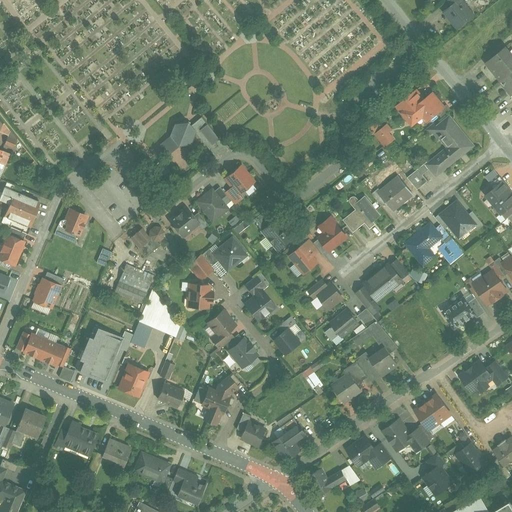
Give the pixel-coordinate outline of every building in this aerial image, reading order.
[(459,0),(455,3),(446,11),(459,28),(475,15),(463,0),(459,0)] [(511,54),(506,47),(487,62),(502,80),(511,71),(511,54)] [(511,71),(502,80),(501,81),(506,87),(507,86),(511,92),(511,71)] [(417,91),(400,104),(405,110),(422,97),(417,91)] [(433,93),(424,100),(422,97),(405,110),(403,112),(405,114),(404,116),(406,118),(408,118),(410,120),(424,108),(426,111),(424,113),(429,119),(438,112),(445,107),(444,107),(433,93)] [(445,107),(438,112),(442,117),(451,109),(447,104),(444,107),(445,107)] [(226,146),(202,117),(192,125),(197,132),(215,155),(226,146)] [(188,121),(175,123),(171,136),(179,146),(192,144),(197,132),(192,125),(188,121)] [(451,147),(427,167),(429,170),(438,163),(443,169),(457,157),(458,157),(458,156),(458,155),(458,154),(457,153),(471,142),(454,123),(448,128),(444,123),(436,129),(441,135),(440,136),(441,137),(442,136),(451,147)] [(388,125),(376,135),(385,147),(392,141),(387,135),(392,130),(388,125)] [(17,139),(11,131),(8,138),(17,141),(17,139)] [(17,141),(8,138),(5,144),(14,147),(17,141)] [(206,152),(201,145),(199,144),(196,149),(202,156),(206,152)] [(10,154),(0,149),(0,162),(4,164),(10,154)] [(242,165),(226,178),(233,187),(239,194),(239,193),(255,181),(242,165)] [(419,169),(409,177),(419,189),(429,181),(419,169)] [(495,170),(486,177),(491,184),(501,176),(495,170)] [(501,176),(491,184),(495,188),(504,181),(501,176)] [(382,191),(380,193),(387,202),(394,210),(414,194),(400,177),(382,191)] [(177,179),(169,186),(172,190),(181,184),(177,179)] [(495,188),(487,195),(502,214),(507,209),(511,205),(511,192),(509,189),(510,188),(504,181),(495,188)] [(22,188),(8,182),(5,187),(20,194),(22,188)] [(226,193),(221,186),(215,191),(226,205),(232,200),(226,193)] [(5,187),(0,199),(11,203),(6,215),(31,226),(41,203),(20,194),(5,187)] [(239,194),(233,187),(226,193),(232,200),(234,204),(242,197),(239,193),(239,194)] [(380,188),(373,194),(383,206),(387,202),(380,193),(382,191),(380,188)] [(215,191),(211,194),(209,192),(198,201),(213,221),(228,208),(226,205),(215,191)] [(382,215),(366,196),(357,204),(361,210),(352,218),(358,226),(365,221),(371,229),(377,225),(375,222),(382,215)] [(469,215),(458,201),(444,212),(452,222),(449,224),(458,234),(465,228),(468,231),(475,225),(476,224),(469,215)] [(187,207),(171,220),(175,226),(175,228),(177,231),(179,231),(183,236),(198,224),(199,223),(194,216),(187,207)] [(71,208),(66,219),(65,219),(61,220),(58,225),(59,225),(55,234),(77,243),(76,233),(80,234),(88,216),(71,208)] [(277,219),(268,208),(255,219),(264,230),(277,219)] [(444,212),(443,211),(436,217),(441,224),(445,228),(449,224),(452,222),(444,212)] [(484,224),(473,211),(469,215),(476,224),(475,225),(478,228),(484,224)] [(209,224),(199,212),(194,216),(199,223),(198,224),(203,230),(209,224)] [(6,215),(4,215),(1,222),(12,227),(27,233),(28,234),(31,226),(6,215)] [(352,218),(350,216),(345,220),(354,232),(360,228),(358,226),(352,218)] [(347,236),(332,218),(321,226),(327,233),(321,238),(330,250),(331,250),(347,236)] [(264,230),(263,230),(279,250),(293,238),(288,232),(289,231),(284,224),(283,225),(277,219),(264,230)] [(445,228),(441,224),(443,226),(437,231),(442,237),(447,243),(446,243),(447,243),(453,238),(445,228)] [(420,234),(407,244),(424,265),(432,259),(425,250),(442,237),(437,231),(433,225),(421,235),(420,234)] [(27,233),(12,227),(9,235),(24,241),(27,233)] [(161,228),(156,227),(152,230),(151,236),(152,238),(139,248),(146,257),(161,244),(164,247),(170,242),(164,235),(164,232),(161,228)] [(9,235),(8,234),(5,242),(1,243),(0,246),(0,248),(1,251),(0,252),(0,256),(1,259),(16,265),(25,241),(24,241),(9,235)] [(214,253),(219,260),(228,270),(239,262),(236,258),(245,252),(233,237),(214,253)] [(330,250),(321,238),(315,243),(320,250),(325,255),(330,250)] [(447,243),(441,248),(448,258),(452,263),(465,253),(453,238),(447,243)] [(315,243),(312,239),(304,245),(313,256),(320,250),(315,243)] [(304,245),(291,255),(305,273),(318,263),(313,256),(304,245)] [(112,252),(103,248),(97,262),(106,266),(112,252)] [(214,253),(210,248),(203,254),(212,266),(219,260),(214,253)] [(213,269),(201,255),(190,265),(201,279),(213,269)] [(504,263),(500,257),(495,261),(505,276),(510,273),(504,263)] [(410,273),(399,259),(392,265),(403,279),(410,273)] [(505,276),(495,261),(490,265),(494,271),(494,270),(500,279),(505,276)] [(154,275),(127,264),(128,263),(127,263),(120,281),(147,292),(154,275)] [(384,268),(379,272),(380,272),(365,284),(378,299),(379,300),(393,288),(392,287),(403,279),(392,265),(390,263),(384,269),(384,268)] [(494,271),(484,277),(499,298),(504,294),(503,293),(508,290),(500,279),(494,270),(494,271)] [(64,278),(48,271),(45,279),(61,285),(61,286),(64,278)] [(96,283),(72,273),(70,279),(72,280),(60,307),(82,316),(96,283)] [(255,277),(246,284),(253,294),(262,287),(255,277)] [(499,298),(484,277),(475,284),(474,284),(481,293),(488,304),(493,301),(493,302),(499,298)] [(45,279),(44,278),(41,284),(40,285),(36,294),(37,295),(35,300),(36,301),(37,303),(43,306),(46,305),(52,307),(61,286),(61,285),(45,279)] [(471,278),(466,281),(473,293),(475,296),(476,296),(481,293),(474,284),(475,284),(471,278)] [(323,279),(309,290),(316,298),(320,295),(318,293),(328,285),(323,279)] [(120,281),(120,280),(116,290),(143,302),(147,292),(120,281)] [(328,285),(318,293),(320,295),(324,301),(324,304),(327,307),(330,308),(331,309),(344,298),(332,283),(328,285)] [(210,285),(190,284),(189,305),(208,307),(209,301),(212,302),(213,291),(210,291),(210,285)] [(112,287),(106,285),(99,301),(105,304),(112,287)] [(378,299),(367,285),(356,294),(368,308),(378,299)] [(182,322),(153,289),(141,318),(177,334),(182,322)] [(263,290),(246,304),(259,320),(269,313),(267,310),(274,304),(263,290)] [(465,298),(445,312),(456,327),(475,314),(468,303),(476,298),(475,296),(473,293),(465,299),(465,298)] [(476,296),(475,296),(476,298),(468,303),(475,314),(477,318),(486,312),(476,296)] [(99,301),(98,301),(95,309),(102,312),(103,313),(107,304),(99,301)] [(95,309),(89,324),(95,327),(102,312),(95,309)] [(348,309),(332,323),(343,336),(359,323),(356,319),(357,319),(352,312),(351,313),(348,309)] [(236,325),(224,310),(219,313),(217,313),(214,315),(214,318),(209,322),(218,334),(212,339),(214,341),(220,336),(221,337),(229,331),(236,325)] [(293,315),(279,327),(284,333),(290,328),(290,329),(298,322),(293,315)] [(374,316),(365,323),(368,327),(378,320),(374,316)] [(120,337),(98,327),(91,344),(106,351),(103,356),(111,359),(114,353),(113,353),(120,337)] [(284,333),(275,340),(287,354),(301,342),(290,329),(290,328),(284,333)] [(221,337),(220,336),(214,341),(221,349),(226,344),(234,337),(229,331),(221,337)] [(24,332),(18,347),(25,350),(32,335),(24,332)] [(48,341),(32,334),(32,335),(25,350),(25,351),(41,358),(48,341)] [(234,337),(226,344),(231,350),(244,339),(239,334),(234,337)] [(399,347),(389,334),(381,340),(386,347),(387,347),(392,353),(399,347)] [(249,344),(244,338),(244,339),(231,350),(230,350),(243,367),(258,355),(254,350),(256,349),(250,343),(249,344)] [(64,347),(48,341),(41,358),(57,365),(58,363),(64,347)] [(64,347),(58,363),(64,366),(71,349),(64,346),(64,347)] [(387,349),(373,359),(371,358),(383,375),(399,364),(392,353),(387,347),(386,347),(387,349)] [(481,360),(461,375),(474,393),(480,388),(482,391),(490,386),(488,383),(494,378),(487,368),(481,360)] [(509,377),(497,360),(487,368),(494,378),(499,384),(509,377)] [(175,365),(166,361),(160,375),(167,378),(170,370),(172,370),(175,365)] [(351,373),(334,385),(345,401),(362,389),(359,384),(369,376),(358,361),(347,368),(351,373)] [(56,377),(67,381),(71,371),(60,366),(56,377)] [(137,371),(129,367),(120,387),(139,395),(142,387),(143,388),(145,384),(144,383),(148,372),(138,368),(137,371)] [(217,391),(210,388),(209,390),(201,386),(195,400),(203,403),(203,404),(210,407),(205,419),(217,424),(221,412),(224,413),(230,396),(229,396),(231,393),(242,383),(233,373),(220,385),(217,391)] [(184,391),(164,383),(158,399),(170,403),(169,405),(182,411),(186,400),(182,398),(184,391)] [(452,414),(438,394),(433,398),(432,397),(426,401),(441,421),(452,414)] [(14,404),(0,398),(0,419),(6,422),(5,424),(14,404)] [(441,421),(426,401),(421,405),(421,406),(416,410),(425,422),(430,429),(431,429),(441,421)] [(45,417),(25,409),(16,431),(17,431),(12,442),(20,445),(26,431),(38,436),(45,417)] [(252,416),(244,412),(237,429),(244,432),(249,421),(250,422),(252,416)] [(292,413),(284,418),(288,423),(282,427),(286,434),(289,433),(300,425),(292,413)] [(400,419),(384,431),(396,446),(403,441),(406,445),(410,442),(414,439),(411,434),(400,419)] [(99,434),(80,426),(81,425),(72,421),(68,431),(64,440),(67,441),(66,444),(83,452),(90,455),(99,434)] [(250,422),(249,421),(244,432),(242,438),(247,440),(247,441),(253,444),(253,443),(260,446),(267,429),(250,422)] [(430,429),(425,422),(419,426),(420,427),(430,440),(436,436),(431,429),(430,429)] [(300,425),(289,433),(295,442),(306,434),(300,425)] [(10,428),(4,426),(0,436),(0,438),(5,440),(10,428)] [(430,440),(420,427),(411,434),(414,439),(410,442),(417,452),(431,442),(430,440)] [(16,431),(10,428),(5,440),(3,445),(10,448),(12,442),(17,431),(16,431)] [(62,429),(55,446),(64,450),(66,444),(67,441),(64,440),(68,431),(62,429)] [(286,434),(275,442),(287,460),(301,451),(295,442),(289,433),(286,434)] [(367,437),(348,450),(359,465),(373,455),(381,466),(386,462),(375,448),(367,437)] [(511,438),(509,441),(507,439),(499,445),(500,447),(494,451),(499,458),(506,466),(510,463),(511,461),(511,460),(511,438)] [(132,448),(110,439),(103,454),(116,460),(113,468),(122,471),(132,448)] [(393,457),(382,442),(375,448),(386,462),(393,457)] [(462,443),(447,453),(451,459),(458,454),(457,454),(466,448),(462,443)] [(477,450),(472,443),(466,448),(457,454),(458,454),(471,473),(486,462),(484,459),(484,458),(478,450),(477,450)] [(170,464),(143,452),(136,470),(162,481),(163,481),(165,475),(170,464)] [(430,496),(453,483),(436,453),(423,461),(427,468),(422,470),(429,481),(423,485),(430,496)] [(97,454),(91,469),(97,471),(103,457),(97,454)] [(506,466),(499,458),(495,461),(501,470),(506,467),(506,466)] [(0,466),(0,465),(0,479),(3,480),(8,468),(16,472),(18,465),(3,459),(0,466)] [(361,480),(350,465),(343,470),(348,479),(351,485),(361,480)] [(186,470),(179,467),(174,478),(174,480),(181,483),(186,470)] [(323,468),(307,477),(319,497),(334,487),(348,479),(343,470),(329,478),(323,468)] [(199,476),(186,470),(181,483),(182,483),(177,495),(178,495),(179,493),(199,501),(198,503),(198,504),(208,480),(208,479),(205,485),(197,481),(199,476)] [(174,478),(165,475),(163,481),(162,481),(160,487),(169,491),(174,480),(174,478)] [(3,480),(0,479),(0,497),(6,500),(2,511),(0,510),(0,511),(17,511),(27,490),(3,480)] [(382,485),(371,493),(374,497),(386,490),(382,485)] [(366,490),(353,497),(357,504),(370,497),(366,490)] [(511,511),(511,504),(510,501),(496,510),(497,511),(496,511),(490,511),(481,496),(453,511),(511,511)] [(376,498),(362,508),(364,511),(371,511),(381,505),(376,498)] [(157,511),(141,503),(139,507),(138,506),(137,509),(138,509),(136,511),(157,511)]
